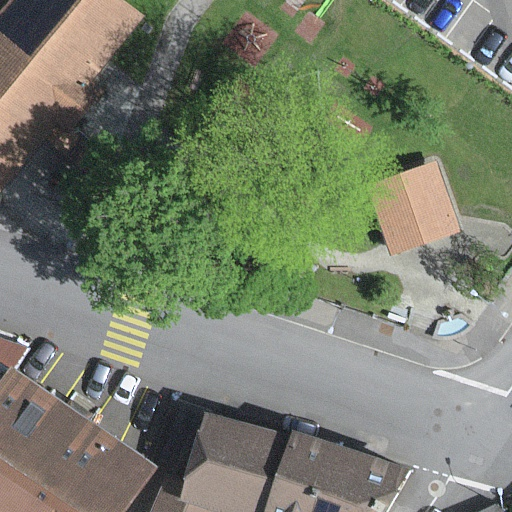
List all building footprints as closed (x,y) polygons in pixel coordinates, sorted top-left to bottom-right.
[(0,0),(0,191),(143,21),(117,0),(0,0)] [(436,161),(370,184),(396,256),(462,232),(436,161)] [(123,511),(156,465),(17,372),(0,397),(0,511),(123,511)] [(244,511),(261,511),(275,477),(276,436),(217,414),(191,483),(171,476),(157,511),(216,511),(220,503),(244,511)] [(377,511),(393,468),(301,436),(274,511),(377,511)]
